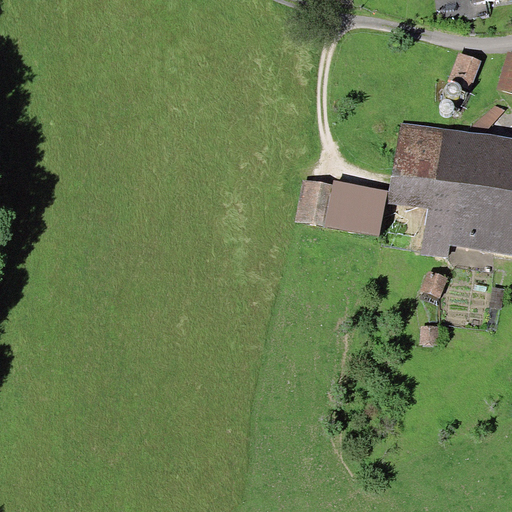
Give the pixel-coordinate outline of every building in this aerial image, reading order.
[(497,88),(511,92),(511,51),(509,51),(497,88)] [(450,81),(471,88),(481,61),(460,53),(450,81)] [(450,245),(511,255),(511,139),(401,121),(389,191),(387,203),(429,209),(421,254),(448,258),(450,245)] [(325,226),(332,185),(303,179),(296,222),(325,226)] [(387,203),(389,191),(333,180),(332,185),(325,226),(379,236),(385,203),(387,203)] [(448,278),(428,270),(420,290),(440,298),(448,278)] [(439,326),(420,326),(420,345),(438,345),(439,326)]
